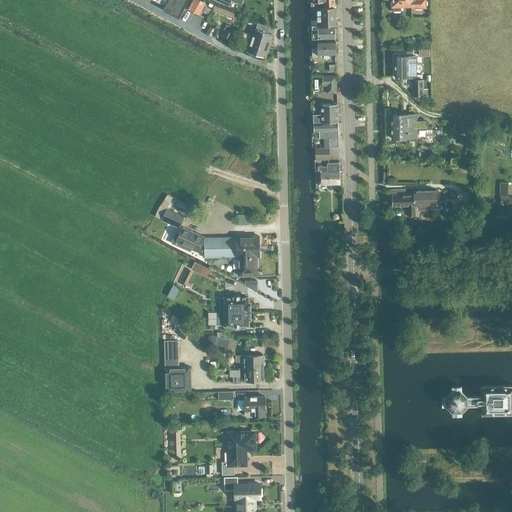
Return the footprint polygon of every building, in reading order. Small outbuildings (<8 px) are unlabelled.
[(152,0),(181,15),(188,0),(152,0)] [(200,0),(193,0),(188,10),(199,16),(206,3),(200,0)] [(335,8),(335,0),(313,0),(314,3),(311,3),(311,8),(315,8),(315,10),(317,9),(335,8)] [(393,0),(393,7),(395,7),(395,11),(401,11),(401,7),(412,7),(413,9),(426,8),(425,0),(393,0)] [(213,11),(234,19),(236,14),(215,6),(213,11)] [(315,10),(315,8),(311,8),(312,11),(318,11),(318,20),(312,20),(313,42),(336,41),(335,8),(317,9),(315,10)] [(273,35),(267,33),(269,27),(257,23),(253,35),(244,32),(242,37),(269,46),(273,35)] [(230,43),(235,34),(226,30),(222,39),(230,43)] [(266,57),(269,46),(242,37),(240,41),(249,44),(247,51),(266,57)] [(313,57),(318,57),(318,55),(337,54),(336,41),(313,42),(313,57)] [(417,57),(395,57),(395,77),(413,77),(413,80),(414,96),(425,96),(428,96),(428,88),(425,88),(425,81),(425,80),(416,80),(416,77),(417,77),(417,57)] [(337,94),(337,76),(322,76),(323,87),(327,87),(327,94),(337,94)] [(313,123),(338,122),(338,105),(321,105),(322,114),(313,114),(313,119),(313,123)] [(417,122),(417,115),(392,115),(392,127),(426,126),(426,122),(417,122)] [(339,147),(338,122),(313,123),(313,132),(319,132),(319,138),(329,138),(329,148),(339,147)] [(392,138),(417,138),(417,129),(426,129),(426,126),(392,127),(392,138)] [(316,161),(330,160),(329,148),(315,149),(316,161)] [(315,174),(339,174),(339,163),(327,164),(327,167),(318,167),(318,168),(315,168),(315,174)] [(339,185),(339,174),(315,174),(315,178),(320,178),(321,186),(339,185)] [(501,196),(501,204),(503,204),(511,204),(511,196),(509,196),(510,182),(501,182),(501,196)] [(406,195),(406,190),(388,190),(388,195),(392,195),(392,207),(408,206),(409,217),(414,216),(414,206),(414,194),(406,195)] [(431,191),(414,191),(414,194),(414,206),(418,206),(418,210),(428,210),(428,206),(432,206),(432,204),(437,204),(437,191),(431,191)] [(469,215),(475,213),(473,201),(467,202),(469,215)] [(180,228),(185,217),(168,209),(162,221),(180,228)] [(176,233),(172,243),(191,252),(192,249),(199,252),(205,254),(205,251),(205,238),(183,229),(180,234),(176,233)] [(236,237),(205,238),(205,251),(205,254),(205,258),(227,257),(237,257),(237,250),(245,249),(245,247),(260,247),(260,236),(236,237)] [(245,249),(237,250),(237,257),(238,257),(238,276),(245,276),(258,276),(258,257),(260,257),(260,247),(245,247),(245,249)] [(213,270),(208,268),(195,261),(192,266),(191,269),(209,278),(213,270)] [(225,298),(220,298),(220,311),(220,312),(251,311),(251,310),(251,303),(249,303),(249,300),(249,297),(240,297),(240,296),(234,296),(234,297),(225,297),(225,298)] [(251,311),(220,312),(220,325),(225,325),(225,326),(234,326),(234,327),(240,327),(240,326),(249,326),(249,320),(251,320),(251,311)] [(217,337),(214,348),(227,351),(230,339),(217,337)] [(179,367),(178,341),(165,341),(165,393),(191,392),(191,366),(179,367)] [(244,355),(237,356),(237,361),(244,361),(245,368),(264,368),(264,366),(265,366),(265,363),(264,362),(263,355),(244,355)] [(240,377),(237,377),(237,382),(246,381),(264,381),(264,374),(265,373),(265,370),(264,369),(264,368),(245,368),(240,369),(240,370),(240,377)] [(462,411),(467,405),(482,405),(482,414),(511,414),(511,385),(482,386),(482,396),(467,396),(461,391),(461,386),(452,387),(452,391),(446,397),(443,397),(443,405),(447,405),(453,411),(453,415),(462,415),(462,411)] [(219,400),(234,399),(234,391),(219,392),(219,400)] [(245,400),(238,400),(238,410),(245,410),(245,415),(248,417),(265,416),(265,400),(265,396),(245,397),(245,399),(245,400)] [(222,475),(234,474),(234,465),(246,465),(245,450),(246,449),(255,449),(255,442),(256,441),(255,435),(254,434),(254,433),(228,433),(229,462),(222,462),(222,475)] [(237,477),(225,477),(225,490),(235,490),(235,499),(237,499),(238,506),(255,505),(255,499),(261,498),(261,484),(258,485),(258,483),(248,483),(248,485),(238,485),(237,477)]
